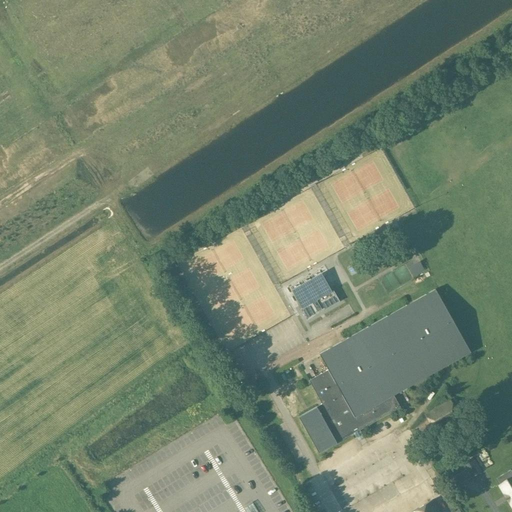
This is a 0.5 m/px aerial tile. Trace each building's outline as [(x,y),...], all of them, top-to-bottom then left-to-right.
[(0,0),(0,113),(172,0),(0,0)] [(419,261),(408,267),(413,276),(424,270),(419,261)] [(333,289),(330,291),(324,280),(297,295),(303,306),(300,308),(307,319),(340,300),(333,289)] [(358,442),(366,437),(364,434),(360,429),(401,407),(394,395),(471,352),(435,289),(319,354),(328,369),(309,380),(322,403),(298,416),(319,453),(354,433),(356,439),(358,442)] [(353,302),(346,306),(352,317),(359,313),(353,302)] [(435,432),(461,417),(450,398),(424,413),(435,432)] [(481,471),(472,457),(462,464),(471,477),(481,471)] [(511,477),(500,485),(505,494),(504,494),(509,501),(511,505),(511,477)] [(439,511),(432,499),(411,511),(439,511)]
